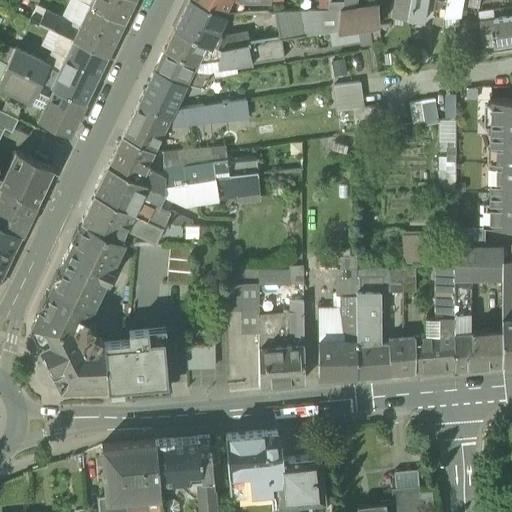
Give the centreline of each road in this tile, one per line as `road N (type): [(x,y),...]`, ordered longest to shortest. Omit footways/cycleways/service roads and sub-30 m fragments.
road 1 (tertiary): [(97,419),(456,392)]
road 2 (tertiary): [(157,0),(16,297)]
road 3 (residential): [(464,511),(456,392)]
